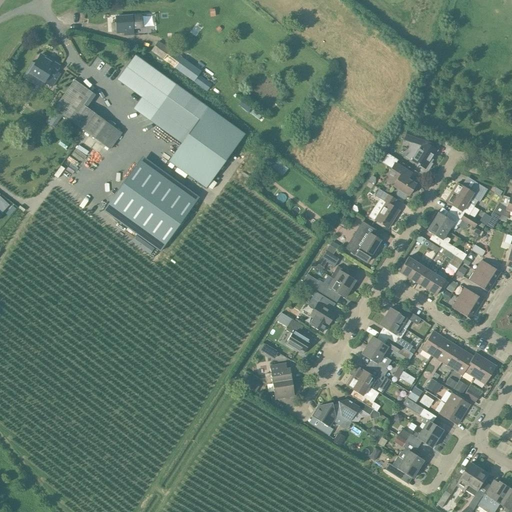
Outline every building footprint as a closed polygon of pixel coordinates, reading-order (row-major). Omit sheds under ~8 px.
[(125,35),(133,34),(133,28),(142,27),(141,15),(116,17),(117,32),(125,32),(125,35)] [(204,66),(208,61),(203,57),(214,42),(203,35),(188,55),(204,66)] [(155,47),(152,51),(163,59),(174,67),(179,60),(174,57),(171,61),(165,56),(170,50),(159,41),(157,43),(155,47)] [(41,55),(36,64),(30,74),(44,82),(52,87),(59,76),(54,73),(59,66),(41,55)] [(208,107),(135,55),(117,80),(141,97),(133,109),(150,121),(182,144),(169,162),(206,189),(245,135),(208,107)] [(194,82),(199,75),(202,72),(181,58),(174,68),(194,83),(194,82)] [(199,75),(194,82),(206,91),(211,84),(199,75)] [(74,80),(53,109),(71,122),(72,122),(95,139),(110,150),(122,133),(107,122),(86,107),(95,95),(74,80)] [(406,157),(426,169),(428,171),(432,165),(429,163),(437,151),(428,145),(431,137),(407,128),(403,139),(412,143),(410,146),(409,147),(410,151),(409,152),(406,157)] [(394,159),(387,155),(383,161),(390,166),(394,159)] [(268,165),(277,171),(282,165),(274,158),(268,165)] [(406,170),(395,163),(387,175),(396,181),(393,186),(399,190),(396,194),(397,195),(404,199),(405,199),(408,195),(409,196),(416,185),(402,176),(406,170)] [(136,165),(103,210),(160,251),(199,198),(161,170),(155,178),(136,165)] [(457,183),(451,192),(474,206),(477,201),(480,202),(487,190),(475,182),(470,191),(457,183)] [(388,195),(379,189),(375,196),(383,201),(385,203),(374,220),(388,229),(399,211),(392,206),(397,199),(388,194),(388,195)] [(462,220),(468,224),(474,228),(479,221),(469,215),(474,206),(451,192),(446,202),(464,213),(460,219),(462,220)] [(510,212),(511,212),(511,192),(507,207),(499,202),(485,224),(492,229),(499,217),(502,215),(508,217),(510,212)] [(462,220),(460,219),(448,211),(445,217),(439,213),(433,222),(448,231),(450,228),(455,230),(462,220)] [(377,231),(362,221),(345,249),(355,255),(367,263),(381,241),(374,236),(377,231)] [(465,256),(466,256),(466,255),(447,243),(450,239),(445,236),(448,231),(433,222),(427,231),(442,240),(439,245),(440,246),(450,252),(463,261),(465,256)] [(436,253),(438,251),(439,248),(430,242),(427,247),(436,253)] [(482,256),(486,250),(476,244),(472,250),(482,256)] [(325,251),(333,255),(336,250),(329,246),(328,246),(325,251)] [(442,254),(447,257),(450,252),(440,246),(439,248),(438,251),(442,254)] [(333,255),(325,251),(320,259),(334,267),(339,259),(333,255)] [(463,261),(450,252),(447,257),(460,265),(462,262),(463,261)] [(463,261),(462,262),(468,265),(471,260),(465,256),(463,261)] [(399,272),(408,278),(417,263),(408,257),(399,272)] [(475,270),(494,282),(500,272),(482,260),(475,270)] [(417,283),(426,269),(417,263),(408,278),(417,283)] [(328,276),(350,289),(355,281),(347,275),(349,273),(337,266),(330,277),(328,275),(328,276)] [(460,266),(455,274),(461,278),(466,270),(460,266)] [(436,275),(426,269),(417,283),(426,289),(436,275)] [(488,292),(494,282),(475,270),(469,280),(488,292)] [(445,281),(436,275),(426,289),(436,295),(445,281)] [(344,298),(350,289),(328,276),(323,283),(319,280),(314,289),(328,297),(332,291),(344,298)] [(451,281),(445,289),(451,293),(456,285),(451,281)] [(458,298),(477,310),(483,299),(464,288),(458,298)] [(314,318),(310,324),(322,332),(326,326),(327,326),(335,314),(323,306),(327,299),(315,291),(307,305),(314,309),(310,316),(314,318)] [(445,291),(442,297),(447,300),(451,295),(445,291)] [(471,320),(477,310),(458,298),(452,308),(471,320)] [(391,308),(385,317),(401,327),(406,318),(417,325),(421,319),(406,310),(403,316),(391,308)] [(379,333),(401,347),(409,352),(411,348),(412,346),(400,338),(405,330),(385,317),(379,326),(383,328),(379,333)] [(303,326),(291,319),(285,329),(292,334),(286,344),(303,354),(311,341),(299,333),(303,326)] [(431,356),(443,338),(433,331),(421,349),(431,356)] [(401,347),(379,333),(376,339),(373,337),(367,346),(383,355),(387,347),(397,353),(401,347)] [(431,356),(442,362),(453,344),(443,338),(431,356)] [(278,353),(264,344),(260,350),(274,359),(278,353)] [(452,369),(463,350),(453,344),(442,362),(452,369)] [(391,360),(367,346),(361,354),(376,363),(372,369),(384,376),(387,370),(385,369),(391,360)] [(473,357),(463,350),(452,369),(462,375),(473,357)] [(465,372),(474,378),(486,360),(475,353),(473,357),(465,372)] [(486,360),(474,378),(485,385),(496,366),(486,360)] [(273,383),(291,379),(290,369),(286,369),(285,364),(270,366),(271,373),(265,374),(266,384),(273,383)] [(404,369),(399,366),(393,376),(398,379),(404,369)] [(384,376),(372,369),(369,374),(358,367),(352,376),(369,387),(378,393),(381,395),(390,380),(384,376)] [(403,372),(399,378),(405,382),(409,376),(403,372)] [(350,395),(352,396),(376,411),(379,406),(373,402),(378,393),(369,387),(352,376),(347,385),(353,390),(350,395)] [(456,382),(449,378),(445,384),(452,388),(456,382)] [(291,379),(273,383),(275,399),(294,396),(294,392),(296,392),(294,379),(291,379)] [(436,394),(441,385),(432,379),(426,388),(436,394)] [(259,387),(249,380),(245,386),(255,392),(259,387)] [(458,381),(453,389),(461,394),(466,385),(458,381)] [(422,392),(414,387),(408,398),(416,403),(422,392)] [(480,395),(468,388),(464,396),(475,403),(480,395)] [(445,403),(463,415),(470,404),(452,393),(445,403)] [(424,406),(429,398),(424,395),(419,402),(424,406)] [(347,399),(338,401),(339,406),(341,417),(346,419),(350,422),(359,408),(369,415),(373,409),(352,396),(350,401),(347,399)] [(402,404),(420,415),(424,409),(407,398),(402,404)] [(343,424),(346,419),(341,417),(336,418),(333,407),(332,403),(317,406),(311,416),(321,422),(317,428),(329,436),(333,429),(330,427),(334,421),(339,424),(343,424)] [(457,426),(463,415),(445,403),(439,414),(457,426)] [(424,418),(421,422),(425,425),(422,429),(437,439),(443,430),(432,423),(424,418)] [(415,432),(412,436),(421,442),(432,448),(437,439),(422,429),(416,426),(413,431),(415,432)] [(397,435),(406,441),(410,434),(402,429),(397,435)] [(376,430),(372,436),(377,439),(381,433),(376,430)] [(338,433),(333,442),(339,446),(344,437),(338,433)] [(393,441),(402,447),(403,447),(406,441),(397,435),(393,441)] [(401,451),(398,456),(418,469),(424,460),(414,454),(404,448),(402,452),(401,451)] [(418,469),(398,456),(392,465),(389,463),(385,469),(399,478),(403,472),(412,478),(418,469)] [(466,490),(480,469),(471,463),(459,481),(454,478),(445,491),(451,495),(457,486),(465,491),(466,490)] [(469,506),(461,511),(472,511),(483,496),(477,493),(485,481),(489,474),(480,469),(466,490),(474,496),(468,505),(469,506)] [(495,500),(501,504),(510,488),(501,482),(494,491),(489,488),(484,497),(483,496),(483,497),(492,503),(495,500)] [(511,511),(511,488),(510,488),(501,504),(506,507),(504,510),(506,511),(511,511)]
